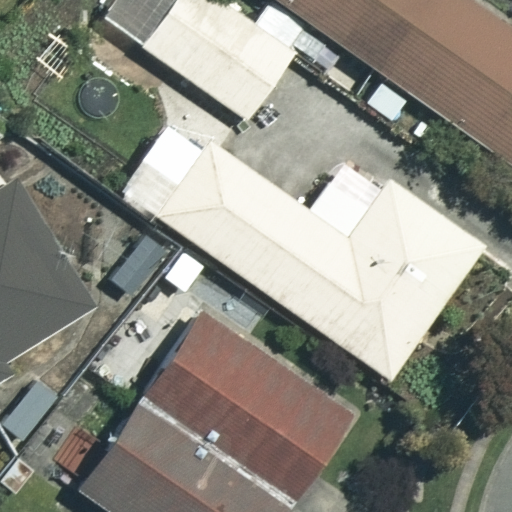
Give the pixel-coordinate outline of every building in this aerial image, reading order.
[(140,46),(173,0),(114,0),(101,18),(140,46)] [(173,0),(140,46),(244,122),(296,51),(227,0),(173,0)] [(274,0),(511,168),(511,166),(511,34),(464,0),(274,0)] [(311,213),(175,119),(123,195),(388,378),(480,246),(387,181),(367,210),(331,185),(311,213)] [(0,365),(91,304),(10,183),(0,189),(0,365)] [(139,400),(288,502),(347,415),(199,313),(139,400)] [(281,511),(288,502),(139,400),(76,492),(105,511),(281,511)]
